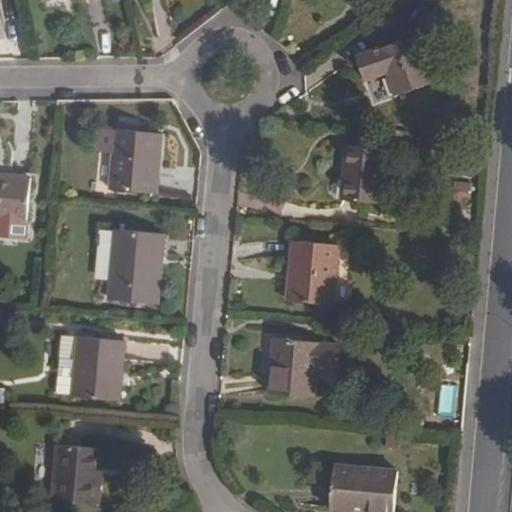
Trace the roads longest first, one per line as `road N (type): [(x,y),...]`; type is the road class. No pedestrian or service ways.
road 1 (residential): [(212,511),(192,472),(225,81),(0,82)]
road 2 (unclassified): [(480,511),(511,220)]
